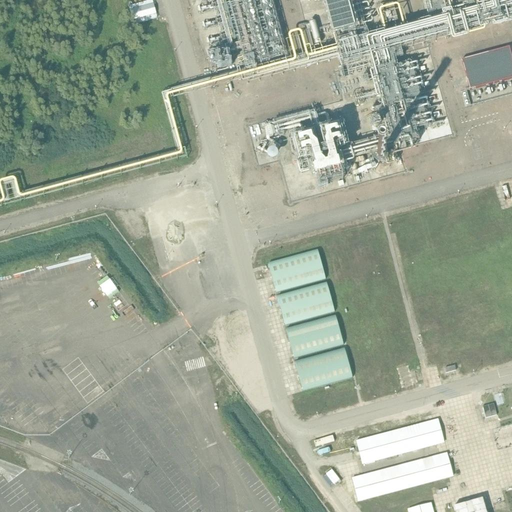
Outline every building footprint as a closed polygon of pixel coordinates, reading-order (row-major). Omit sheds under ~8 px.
[(470,90),(511,78),(511,57),(509,47),(462,60),(470,90)] [(303,138),(303,130),(305,129),(305,124),(293,125),(294,139),(303,138)] [(271,139),(263,144),(268,152),(276,147),(271,139)] [(356,160),(357,166),(369,162),(368,157),(356,160)] [(290,349),(341,339),(335,307),(332,308),(326,275),(323,276),(318,247),(269,256),(275,286),(278,286),(290,349)] [(294,354),(299,379),(349,370),(344,345),(294,354)] [(210,353),(191,356),(192,366),(212,363),(210,353)] [(493,404),(483,407),(486,418),(497,415),(493,404)] [(397,454),(401,466),(414,462),(411,450),(397,454)] [(376,492),(390,491),(388,474),(374,475),(376,492)] [(485,511),(482,499),(454,507),(454,511),(485,511)]
